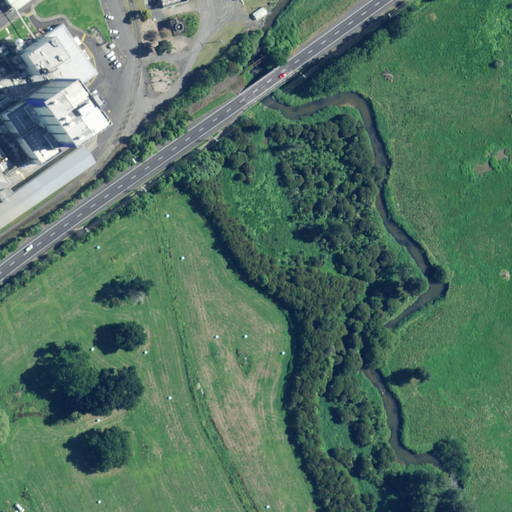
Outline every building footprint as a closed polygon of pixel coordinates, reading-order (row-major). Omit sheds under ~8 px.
[(0,0),(0,4),(4,10),(18,0),(0,0)] [(181,4),(180,0),(153,0),(156,10),(181,4)] [(261,7),(251,14),(255,21),(260,18),(266,14),(261,7)] [(182,35),(180,29),(183,28),(179,17),(174,18),(165,21),(170,38),(182,35)] [(0,184),(81,128),(57,95),(87,74),(56,29),(4,65),(21,89),(0,103),(0,184)]
